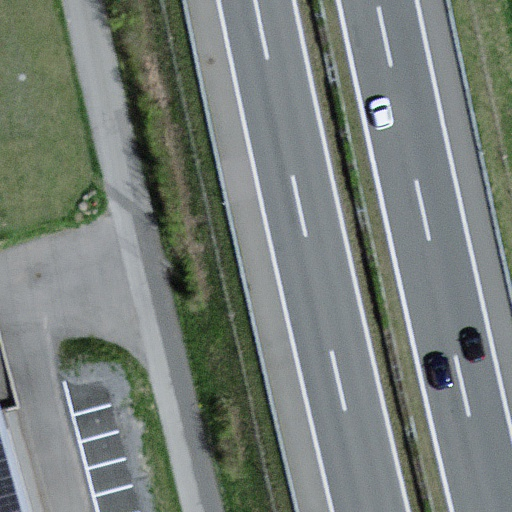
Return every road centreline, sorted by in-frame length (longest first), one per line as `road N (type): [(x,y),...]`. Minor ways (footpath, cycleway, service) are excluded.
road 1 (unclassified): [(204,511),(86,0)]
road 2 (motorway): [(255,0),(370,511)]
road 3 (motorway): [(494,511),(379,0)]
